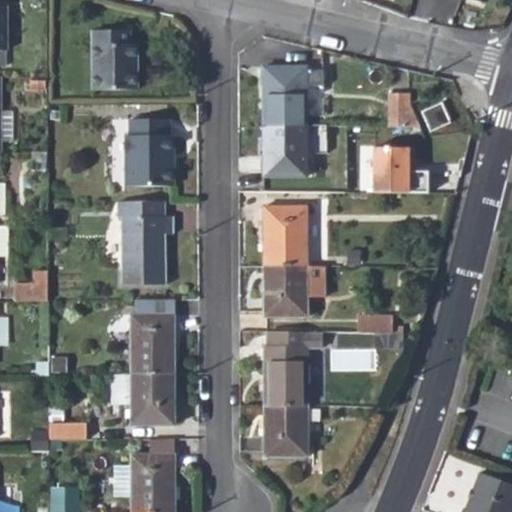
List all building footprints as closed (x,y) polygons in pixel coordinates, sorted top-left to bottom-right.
[(92,90),(135,90),(135,45),(129,44),(129,31),(91,32),(92,90)] [(263,68),(263,126),(305,126),(305,87),(322,87),(322,71),(305,71),(305,67),(263,68)] [(40,87),(40,78),(32,78),(31,87),(40,87)] [(387,127),(418,127),(408,101),(408,93),(387,93),(387,127)] [(430,131),(449,122),(441,104),(422,113),(430,131)] [(1,142),(12,143),(12,114),(0,114),(1,142)] [(125,187),(172,186),(173,136),(169,134),(169,120),(128,120),(128,137),(125,136),(125,187)] [(305,176),(305,146),(305,126),(263,126),(263,177),(305,176)] [(305,126),(305,146),(324,145),(324,126),(305,126)] [(373,193),(428,194),(428,172),(414,172),(408,172),(408,160),(409,148),(374,148),(373,193)] [(31,155),(32,165),(46,166),(46,154),(31,155)] [(164,217),(163,202),(114,202),(114,217),(120,217),(121,285),(165,284),(165,234),(172,234),(172,217),(164,217)] [(264,207),(264,266),(305,267),(305,207),(264,207)] [(320,298),(320,267),(305,267),(264,266),(264,316),(305,316),(305,298),(320,298)] [(16,283),(16,302),(46,301),(46,271),(34,271),(34,283),(16,283)] [(173,301),(135,301),(135,315),(173,316),(173,301)] [(131,315),(131,375),(173,375),(173,316),(135,315),(131,315)] [(363,317),(363,335),(399,336),(400,318),(363,317)] [(323,346),(324,333),(268,332),(268,346),(264,347),(264,407),(306,407),(306,347),(323,346)] [(36,361),(36,377),(47,377),(47,374),(47,361),(36,361)] [(173,424),(173,375),(131,375),(131,424),(173,424)] [(306,456),(306,407),(264,407),(265,456),(306,456)] [(51,437),(89,438),(89,421),(52,420),(51,437)] [(149,454),(173,454),(172,440),(150,440),(149,454)] [(131,454),(130,511),(172,511),(173,454),(149,454),(131,454)] [(463,506),(460,511),(511,511),(511,484),(480,472),(466,506),(463,506)]
